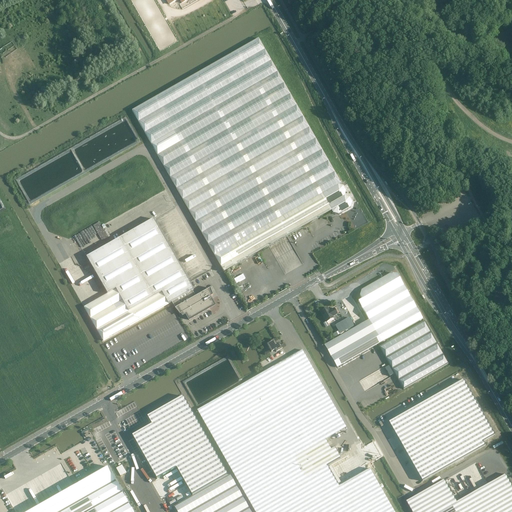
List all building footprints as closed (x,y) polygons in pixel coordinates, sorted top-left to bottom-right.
[(341,184),(336,175),(277,72),(151,144),(224,272),(332,211),(333,213),(338,215),(351,208),(352,202),(350,197),(345,196),(346,191),(343,186),(339,185),(341,184)] [(175,308),(180,314),(181,313),(182,316),(185,314),(189,320),(210,308),(211,307),(212,306),(213,306),(213,305),(213,304),(212,304),(212,302),(212,301),(210,297),(213,295),(210,288),(195,297),(191,291),(193,290),(153,219),(86,257),(107,294),(84,308),(103,341),(168,304),(172,302),(175,308)] [(324,345),(337,368),(423,319),(397,274),(391,273),(362,290),(360,296),(362,299),(358,302),(369,320),(324,345)] [(329,311),(327,308),(320,312),(326,322),(333,318),(332,317),(337,314),(334,308),(331,310),(329,311)] [(344,320),(335,325),(340,334),(353,326),(348,318),(344,320)] [(424,321),(379,347),(403,389),(448,364),(424,321)] [(267,344),(271,352),(275,350),(276,352),(282,348),(279,343),(277,345),(274,340),(270,342),(267,344)] [(342,511),(382,490),(358,448),(341,457),(305,478),(293,457),(326,439),(346,427),(322,385),(302,351),(197,411),(217,445),(254,511),(342,511)] [(461,381),(389,422),(391,427),(393,430),(396,435),(415,423),(422,435),(402,446),(422,482),(485,446),(483,442),(495,435),(463,380),(461,381)] [(293,457),(305,478),(341,457),(335,447),(331,449),(326,439),(293,457)] [(97,465),(97,462),(97,459),(96,457),(95,454),(93,452),(91,451),(89,449),(86,448),(83,448),(81,448),(78,449),(75,450),(73,452),(72,453),(70,456),(69,459),(69,462),(69,464),(70,467),(71,469),(73,471),(74,473),(77,475),(79,475),(82,476),(85,476),(87,475),(90,474),(92,472),(94,470),(96,468),(97,465)] [(133,511),(108,467),(59,495),(28,511),(133,511)] [(250,511),(230,475),(174,507),(176,511),(250,511)] [(407,502),(412,511),(511,511),(511,485),(506,475),(457,502),(445,480),(407,502)] [(394,511),(382,490),(342,511),(394,511)]
